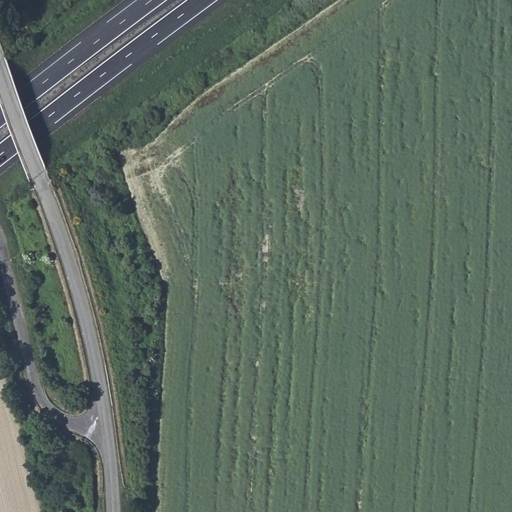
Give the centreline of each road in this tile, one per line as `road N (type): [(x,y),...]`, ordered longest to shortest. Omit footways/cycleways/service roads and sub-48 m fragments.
road 1 (unclassified): [(113,511),(91,343),(0,76)]
road 2 (motorway): [(0,155),(202,0)]
road 3 (motorway): [(152,0),(0,116)]
